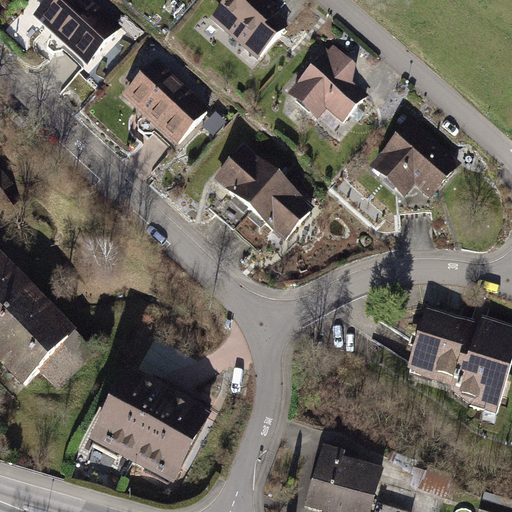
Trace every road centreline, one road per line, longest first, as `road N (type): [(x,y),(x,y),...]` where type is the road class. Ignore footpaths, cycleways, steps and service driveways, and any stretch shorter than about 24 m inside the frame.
road 1 (residential): [(0,80),(234,295),(263,332)]
road 2 (residential): [(263,332),(354,282),(397,270),(457,270),(511,284)]
road 3 (residential): [(511,159),(336,0)]
road 4 (residential): [(263,332),(269,405),(230,511)]
